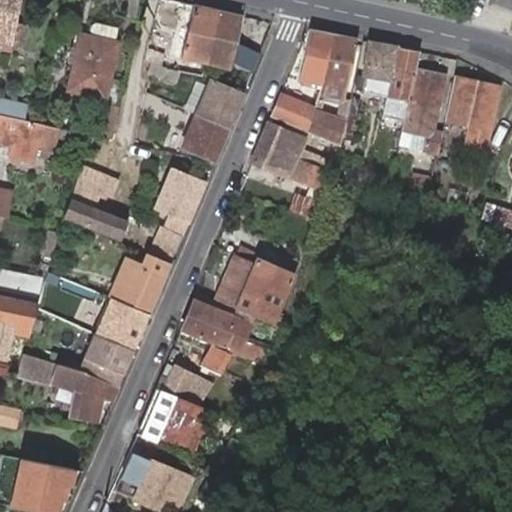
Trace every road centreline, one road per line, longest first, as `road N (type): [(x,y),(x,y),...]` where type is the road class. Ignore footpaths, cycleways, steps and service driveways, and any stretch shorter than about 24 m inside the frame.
road 1 (residential): [(82,511),(304,0)]
road 2 (residential): [(304,0),(511,53)]
